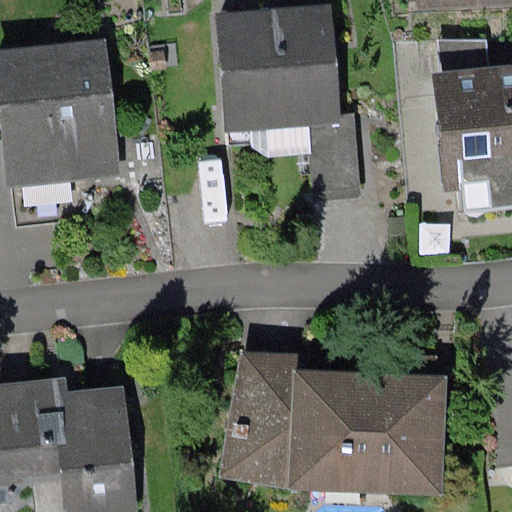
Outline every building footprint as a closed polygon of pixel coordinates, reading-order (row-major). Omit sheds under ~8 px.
[(511,0),(422,0),(423,17),(511,12),(511,0)] [(351,8),(220,20),(231,152),(316,145),(321,205),(367,201),(351,8)] [(105,58),(0,69),(0,144),(9,221),(59,216),(54,164),(116,157),(105,58)] [(511,84),(441,88),(448,209),(511,205),(511,84)] [(302,388),(241,374),(225,478),(303,498),(447,501),(447,396),(302,388)] [(136,511),(126,400),(0,411),(0,495),(28,493),(30,511),(136,511)]
